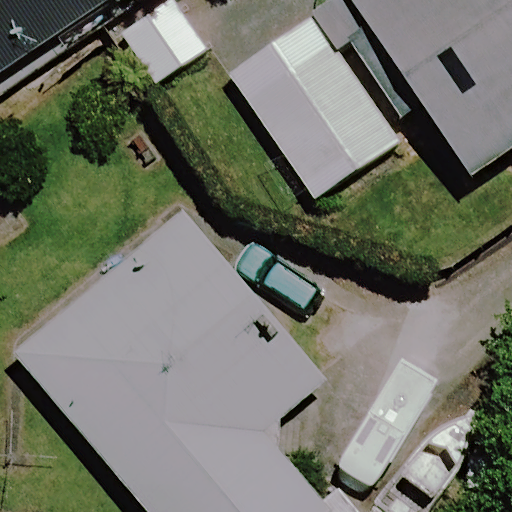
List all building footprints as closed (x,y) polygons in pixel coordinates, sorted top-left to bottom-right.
[(0,0),(0,74),(110,0),(0,0)] [(511,0),(352,0),(477,184),(511,160),(511,0)] [(211,57),(168,1),(117,39),(159,96),(211,57)] [(399,152),(312,23),(232,77),(320,206),(399,152)] [(328,388),(190,219),(17,360),(141,511),(356,511),(338,490),(320,505),(266,439),(328,388)]
